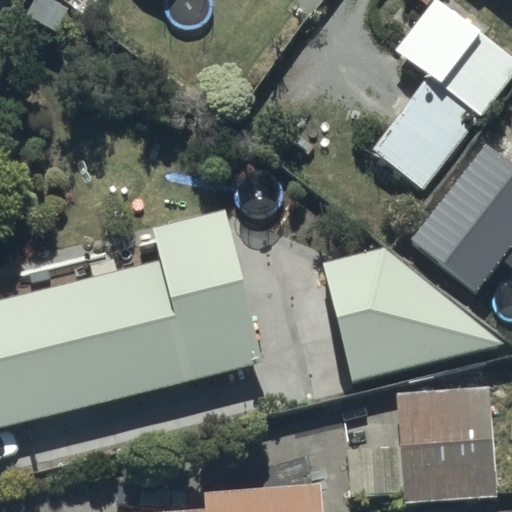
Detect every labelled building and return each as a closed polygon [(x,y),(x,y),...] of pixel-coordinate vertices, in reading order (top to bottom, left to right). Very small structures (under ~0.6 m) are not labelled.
[(511,81),(511,49),(445,0),(437,0),(402,48),(436,73),(377,150),(431,190),(511,81)] [(511,165),(487,145),(410,240),(475,293),(511,246),(511,165)] [(171,269),(2,311),(29,418),(253,362),(217,223),(162,236),(171,269)] [(386,250),(327,266),(361,385),(505,345),(386,250)] [(495,387),(401,393),(408,503),(501,497),(495,387)] [(217,507),(142,511),(330,511),(329,484),(216,492),(217,507)]
